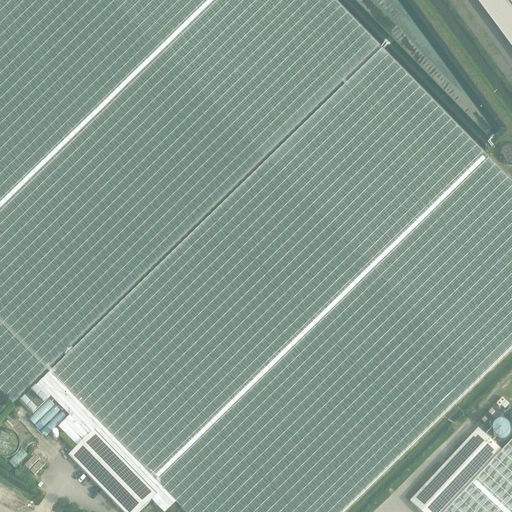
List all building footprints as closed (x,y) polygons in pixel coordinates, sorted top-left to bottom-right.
[(0,0),(0,391),(12,404),(46,371),(49,374),(52,371),(49,368),(342,83),(344,81),(379,47),(333,0),(0,0)] [(511,0),(501,0),(511,14),(511,0)] [(511,183),(382,50),(87,336),(52,371),(49,374),(20,402),(33,415),(51,398),(69,417),(58,428),(77,448),(94,431),(157,495),(151,501),(162,511),(166,511),(170,508),(176,504),(183,511),(343,511),(480,379),(511,348),(511,183)] [(502,398),(495,405),(499,409),(501,407),(506,402),(502,398)] [(506,401),(506,402),(501,407),(505,410),(510,405),(506,401)] [(494,407),(479,423),(488,431),(503,415),(494,407)] [(493,431),(493,432),(493,433),(493,434),(493,435),(494,435),(494,436),(494,437),(495,437),(495,438),(496,438),(497,439),(498,439),(499,439),(499,440),(500,440),(501,440),(502,440),(503,440),(504,440),(504,439),(505,439),(506,439),(506,438),(507,438),(507,437),(508,437),(508,436),(509,436),(509,435),(509,434),(510,434),(510,433),(510,432),(510,431),(510,430),(510,429),(509,429),(509,428),(509,427),(508,427),(508,426),(507,425),(506,425),(506,424),(505,424),(505,423),(504,423),(503,423),(502,423),(501,423),(500,423),(499,423),(498,423),(498,424),(497,424),(496,424),(496,425),(495,425),(495,426),(494,426),(494,427),(494,428),(493,428),(493,429),(493,430),(493,431)] [(409,503),(419,511),(445,511),(502,452),(478,430),(409,503)] [(139,511),(151,501),(157,495),(94,431),(77,448),(68,456),(122,511),(139,511)] [(511,511),(511,441),(502,452),(445,511),(511,511)] [(36,454),(26,465),(35,474),(46,464),(36,454)]
